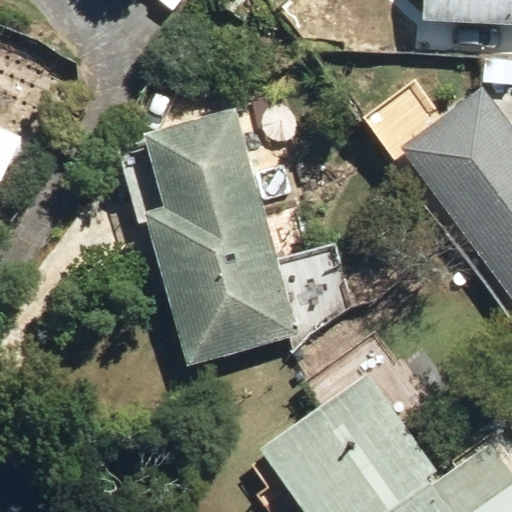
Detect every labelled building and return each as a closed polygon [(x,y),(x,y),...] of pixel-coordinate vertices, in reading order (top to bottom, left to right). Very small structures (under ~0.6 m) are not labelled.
[(181,0),(157,0),(170,12),(181,0)] [(511,0),(426,0),(425,21),(511,24),(511,0)] [(511,126),(486,90),(396,153),(511,317),(511,126)] [(232,122),(117,163),(192,370),(307,328),(232,122)] [(0,189),(21,148),(0,138),(0,189)] [(461,441),(390,348),(251,453),(295,511),(511,511),(511,488),(471,434),(461,441)]
